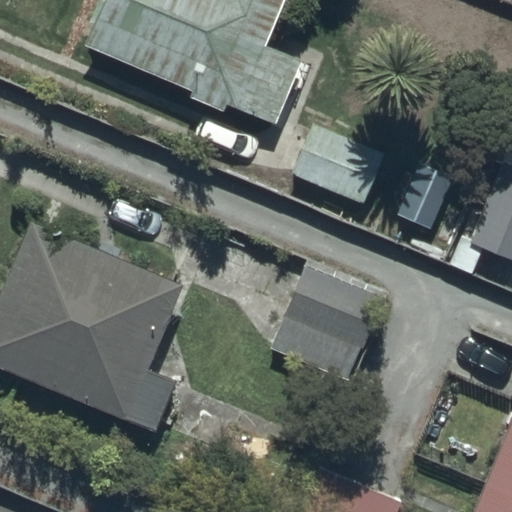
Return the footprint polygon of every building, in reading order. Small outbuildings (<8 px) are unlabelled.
[(102,0),(82,52),(189,96),(186,102),(220,116),(222,112),(267,131),(294,65),(258,50),(278,0),(102,0)] [(29,229),(0,292),(0,376),(153,439),(173,388),(145,377),(179,294),(29,229)] [(299,277),(268,353),(346,383),(375,306),(299,277)] [(511,511),(511,406),(469,511),(511,511)] [(315,472),(298,511),(394,511),(397,505),(315,472)]
